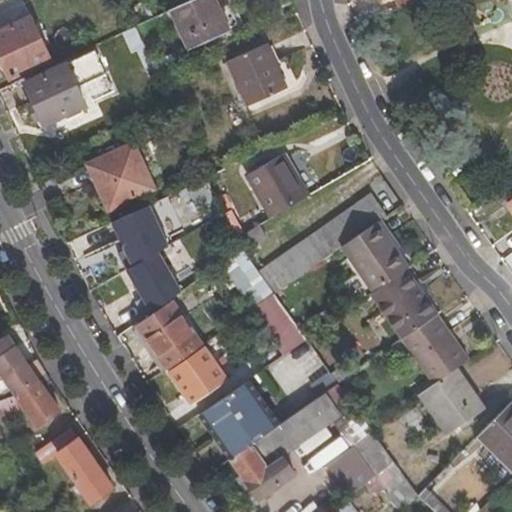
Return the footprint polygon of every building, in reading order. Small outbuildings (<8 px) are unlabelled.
[(230,32),(215,0),(196,0),(172,11),(191,52),(230,32)] [(33,20),(0,34),(0,51),(12,79),(51,61),(33,20)] [(289,88),(268,43),(228,62),(249,106),(289,88)] [(86,107),(67,67),(29,84),(47,124),(86,107)] [(132,146),(88,167),(110,212),(153,192),(132,146)] [(249,176),(274,218),(312,196),(286,155),(249,176)] [(347,245),(382,221),(391,215),(376,193),(279,259),(294,281),(347,245)] [(156,221),(148,207),(91,234),(100,252),(139,232),(143,239),(150,235),(156,247),(179,233),(168,214),(156,221)] [(347,245),(377,291),(410,268),(413,266),(382,221),(347,245)] [(162,289),(136,244),(103,263),(130,308),(162,289)] [(240,284),(256,308),(256,307),(278,292),(246,249),(226,263),(236,278),(231,281),(235,287),(240,284)] [(410,268),(377,291),(374,292),(405,338),(441,314),(410,268)] [(278,292),(256,307),(286,353),(308,338),(278,292)] [(156,354),(166,370),(209,340),(206,335),(201,339),(198,333),(178,303),(142,325),(159,352),(156,354)] [(405,338),(436,387),(458,372),(473,362),(441,314),(405,338)] [(202,330),(198,333),(201,339),(206,335),(202,330)] [(0,371),(16,396),(39,381),(17,349),(14,351),(7,339),(0,342),(0,371)] [(194,392),(200,401),(231,381),(209,347),(175,370),(190,394),(194,392)] [(348,366),(332,377),(333,379),(337,386),(354,374),(348,366)] [(486,412),(458,372),(436,387),(422,396),(451,437),(486,412)] [(251,378),(202,412),(233,459),(282,425),(251,378)] [(59,411),(39,381),(16,396),(0,402),(0,416),(0,417),(17,408),(13,402),(19,399),(23,405),(36,426),(59,411)] [(338,415),(340,419),(354,410),(337,386),(282,425),(233,459),(230,460),(242,477),(250,488),(259,501),(295,477),(284,461),(268,471),(265,466),(338,415)] [(17,408),(23,405),(19,399),(13,402),(17,408)] [(511,404),(479,438),(511,469),(511,404)] [(57,456),(73,480),(96,465),(73,432),(39,453),(44,463),(57,456)] [(391,474),(398,468),(376,438),(356,453),(378,484),(391,474)] [(306,461),(313,472),(344,451),(337,440),(306,461)] [(113,491),(96,465),(73,480),(90,506),(113,491)] [(245,491),(250,488),(242,477),(237,480),(245,491)] [(446,511),(426,490),(419,498),(429,508),(433,511),(446,511)]
